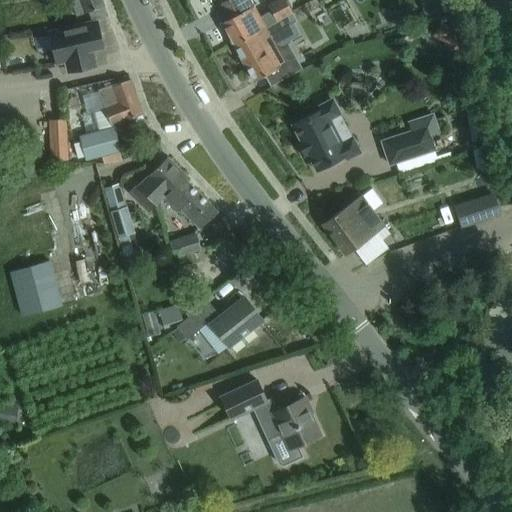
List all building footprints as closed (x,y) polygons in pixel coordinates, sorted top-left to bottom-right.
[(90,18),(106,15),(100,0),(73,0),(71,1),(76,17),(88,12),(90,18)] [(221,24),(232,43),(290,10),(285,2),(259,17),(249,0),(226,0),(221,3),(230,18),(221,24)] [(438,9),(415,16),(419,30),(443,22),(438,9)] [(290,10),(232,43),(253,81),(271,72),(275,69),(264,50),(275,44),(281,48),(291,42),(290,40),(299,34),(293,23),(296,22),(290,10)] [(91,50),(101,47),(96,21),(49,32),(56,63),(65,61),(67,71),(94,65),(91,50)] [(445,59),(455,44),(437,33),(428,48),(445,59)] [(141,113),(130,81),(110,85),(97,90),(110,125),(141,113)] [(291,125),(306,153),(315,171),(344,156),(346,159),(360,152),(351,137),(339,143),(327,121),(336,116),(338,111),(333,102),(328,100),(318,106),(320,109),(291,125)] [(50,161),(67,160),(65,119),(48,120),(50,161)] [(426,126),(380,141),(388,165),(434,150),(426,126)] [(112,129),(78,139),(79,142),(83,157),(84,161),(105,155),(108,164),(120,160),(112,129)] [(79,142),(73,144),(77,158),(83,157),(79,142)] [(8,168),(10,168),(40,167),(39,143),(7,144),(8,168)] [(487,145),(471,150),(474,168),(490,165),(487,145)] [(182,178),(182,179),(186,176),(168,158),(150,174),(130,194),(148,212),(161,198),(182,178)] [(215,212),(182,179),(182,178),(161,198),(173,209),(176,206),(198,229),(215,212)] [(113,225),(128,221),(117,184),(102,188),(113,225)] [(493,193),(455,205),(461,225),(499,213),(493,193)] [(383,225),(361,195),(322,224),(344,254),(383,225)] [(128,221),(113,225),(123,257),(132,255),(126,235),(132,233),(128,221)] [(172,258),(191,252),(200,249),(194,233),(167,242),(172,258)] [(9,280),(17,325),(56,318),(48,273),(9,280)] [(219,316),(207,301),(204,298),(184,313),(187,317),(176,326),(185,339),(202,326),(200,324),(206,318),(210,323),(228,346),(261,320),(243,297),(219,316)] [(257,380),(219,396),(230,419),(252,408),(263,403),(279,434),(266,440),(277,463),(283,465),(301,458),(295,445),(318,434),(304,404),(306,402),(304,397),(274,411),(270,400),(266,402),(257,380)]
